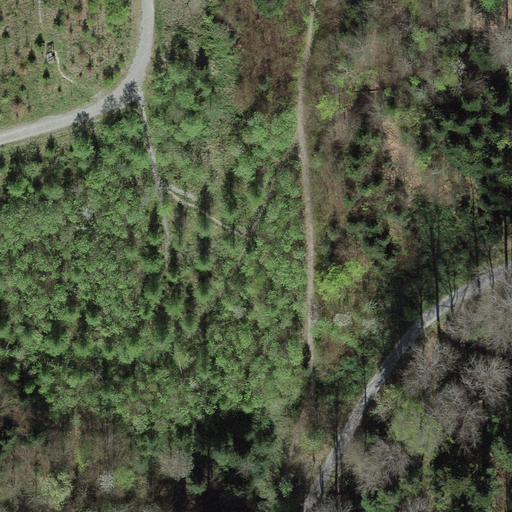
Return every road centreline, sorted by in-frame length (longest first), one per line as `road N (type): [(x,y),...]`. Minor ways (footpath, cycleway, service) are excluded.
road 1 (track): [(316,0),(306,109),(316,377),(280,479),(280,511)]
road 2 (track): [(298,511),(394,353),(433,313),(511,273)]
road 3 (track): [(0,138),(104,106),(126,90),(142,61),(144,0)]
